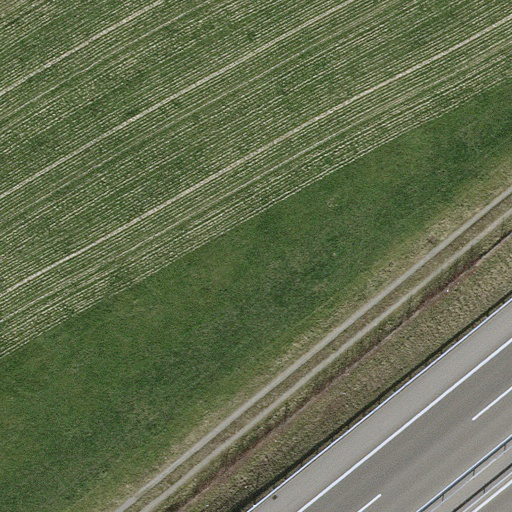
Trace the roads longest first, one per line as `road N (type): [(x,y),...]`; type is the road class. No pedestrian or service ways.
road 1 (track): [(511,202),(140,511)]
road 2 (motorway): [(511,389),(360,511)]
